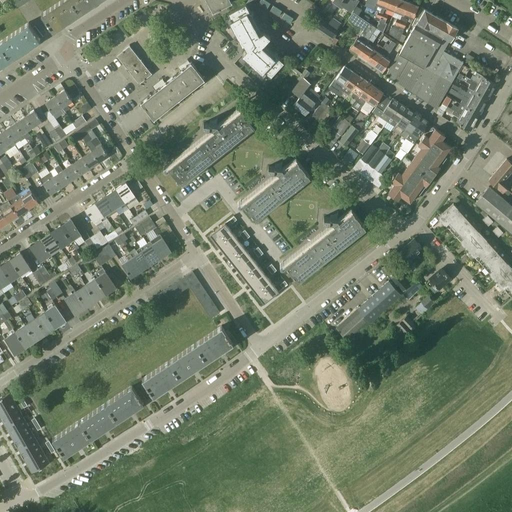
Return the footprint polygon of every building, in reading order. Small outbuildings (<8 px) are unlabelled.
[(11,0),(17,8),(23,4),(19,0),(11,0)] [(53,31),(98,0),(61,0),(41,14),(53,31)] [(205,0),(212,12),(232,2),(230,0),(205,0)] [(242,54),(255,66),(261,72),(263,70),(270,76),(284,62),(277,55),(275,57),(262,45),(270,37),(264,32),(260,34),(248,12),(250,11),(248,8),(256,0),(248,0),(246,3),(228,12),(232,20),(229,21),(245,51),(242,54)] [(260,0),(258,3),(267,9),(270,3),(264,0),(260,0)] [(344,0),(347,2),(343,6),(351,12),(359,1),(358,0),(344,0)] [(367,0),(365,6),(378,11),(375,19),(380,21),(388,0),(367,0)] [(388,0),(380,21),(377,28),(383,32),(386,24),(385,23),(386,21),(388,15),(385,14),(387,9),(394,12),(398,0),(388,0)] [(391,26),(389,33),(395,38),(409,1),(405,0),(398,0),(394,12),(401,15),(400,19),(397,18),(394,24),(393,27),(391,26)] [(409,1),(395,38),(399,40),(402,34),(404,28),(407,22),(408,19),(405,18),(406,16),(412,19),(418,5),(409,1)] [(270,11),(278,16),(282,11),(273,5),(270,11)] [(457,27),(421,7),(412,25),(414,26),(399,53),(398,52),(386,74),(436,108),(463,62),(443,51),(457,27)] [(348,20),(363,30),(358,37),(357,37),(349,49),(357,55),(366,43),(376,27),(371,24),(353,12),(348,20)] [(285,13),(281,18),(290,24),(293,18),(285,13)] [(323,17),(316,27),(333,38),(340,28),(338,27),(341,23),(332,17),(329,21),(323,17)] [(29,22),(0,40),(0,66),(41,39),(29,22)] [(366,43),(357,55),(365,60),(374,48),(368,44),(371,40),(373,42),(376,37),(377,37),(381,31),(383,32),(377,28),(376,27),(366,43)] [(374,48),(366,60),(374,66),(388,44),(386,43),(382,48),(383,49),(380,53),(374,48)] [(393,48),(388,44),(374,66),(382,72),(390,60),(386,56),(389,53),(393,48)] [(116,56),(122,63),(135,53),(130,45),(116,56)] [(128,70),(141,59),(135,53),(122,63),(128,70)] [(128,70),(133,77),(146,66),(141,59),(128,70)] [(331,65),(332,65),(330,67),(337,71),(338,70),(342,64),(335,59),(331,65)] [(204,79),(190,62),(140,102),(153,119),(204,79)] [(463,64),(459,71),(465,75),(469,68),(463,64)] [(338,81),(335,86),(340,89),(352,70),(344,65),(335,78),(338,81)] [(152,73),(146,66),(133,77),(139,84),(152,73)] [(305,115),(320,96),(307,86),(311,83),(305,78),(310,72),(305,68),(300,76),(302,77),(292,91),(299,97),(293,105),(305,115)] [(338,92),(337,93),(340,95),(343,91),(348,95),(360,76),(352,70),(340,89),(338,92)] [(492,91),(497,83),(483,75),(476,71),(474,75),(473,75),(471,79),(492,91)] [(348,95),(346,97),(349,100),(351,97),(355,100),(367,81),(360,76),(348,95)] [(468,77),(465,81),(470,84),(468,87),(468,88),(469,87),(488,98),(492,91),(478,83),(471,79),(468,77)] [(361,108),(363,105),(375,86),(367,81),(355,100),(352,105),(351,106),(359,111),(361,108)] [(371,110),(382,92),(375,86),(363,105),(361,108),(369,112),(370,110),(371,110)] [(460,102),(480,114),(484,106),(449,86),(449,87),(450,88),(448,91),(462,99),(460,102)] [(459,87),(457,91),(484,106),(488,98),(469,87),(468,88),(466,91),(465,90),(459,87)] [(72,100),(65,90),(55,96),(62,107),(65,111),(69,108),(66,104),(72,100)] [(376,106),(372,112),(381,118),(386,121),(387,121),(391,115),(400,102),(392,97),(390,100),(383,95),(376,106)] [(451,98),(446,95),(442,102),(447,105),(451,98)] [(45,103),(52,113),(62,107),(55,96),(45,103)] [(312,115),(318,119),(328,105),(322,101),(312,115)] [(387,121),(386,121),(394,126),(398,121),(407,107),(400,102),(391,115),(387,121)] [(461,113),(476,121),(480,114),(460,102),(458,106),(456,105),(454,104),(451,108),(461,113)] [(323,123),(333,109),(328,105),(318,119),(323,123)] [(35,110),(25,117),(32,127),(45,147),(51,144),(41,127),(49,121),(40,107),(35,110)] [(394,127),(392,130),(400,134),(402,131),(415,113),(407,107),(398,121),(394,126),(394,127)] [(214,130),(168,166),(181,183),(206,163),(254,126),(254,125),(242,109),(241,108),(219,127),(217,124),(218,118),(217,118),(217,122),(210,121),(210,123),(203,123),(203,127),(213,128),(214,130)] [(454,109),(451,114),(458,118),(456,121),(471,130),(471,129),(476,121),(461,113),(454,109)] [(329,124),(325,129),(331,134),(335,128),(343,117),(337,113),(329,124)] [(406,138),(408,135),(421,117),(415,113),(402,131),(400,134),(406,138)] [(72,122),(76,128),(87,121),(82,115),(72,122)] [(32,127),(25,117),(15,123),(22,133),(25,138),(26,138),(30,136),(27,130),(32,127)] [(413,143),(428,122),(421,117),(408,135),(406,138),(411,142),(413,143)] [(344,118),(335,131),(341,135),(350,123),(344,118)] [(361,128),(365,123),(359,119),(355,124),(361,128)] [(22,133),(15,123),(5,129),(12,140),(15,145),(16,144),(15,143),(20,140),(20,141),(25,138),(22,133)] [(82,136),(91,150),(91,151),(98,162),(108,155),(101,144),(92,129),(88,123),(78,130),(82,136)] [(63,129),(60,124),(54,127),(61,138),(66,134),(70,131),(68,127),(63,129)] [(342,136),(339,140),(346,146),(350,142),(359,130),(352,124),(342,136)] [(49,131),(56,142),(61,138),(54,127),(49,131)] [(0,154),(0,155),(15,145),(12,140),(5,129),(0,132),(0,154)] [(442,140),(445,135),(436,129),(429,138),(425,135),(418,145),(422,148),(402,175),(398,172),(391,181),(395,184),(388,193),(398,200),(401,196),(410,202),(417,193),(419,195),(447,158),(444,156),(451,147),(442,140)] [(82,136),(78,130),(73,133),(78,139),(82,136)] [(68,145),(64,139),(59,143),(63,149),(68,145)] [(54,145),(58,152),(63,149),(59,143),(54,145)] [(362,158),(367,162),(368,163),(379,148),(373,144),(362,158)] [(37,146),(32,149),(36,155),(41,151),(37,146)] [(32,149),(28,152),(32,157),(32,158),(36,155),(32,149)] [(369,164),(374,168),(386,153),(380,149),(369,164)] [(91,151),(81,157),(89,168),(98,162),(91,151)] [(376,169),(381,173),(392,158),(387,154),(376,169)] [(6,155),(0,159),(2,162),(2,163),(3,163),(9,172),(15,169),(6,155)] [(89,168),(81,157),(72,163),(79,175),(89,168)] [(489,179),(503,191),(508,195),(511,192),(505,188),(510,182),(505,177),(511,168),(511,162),(506,158),(489,179)] [(276,165),(269,165),(269,169),(278,170),(280,172),(242,202),(255,219),(310,176),(297,159),(285,169),(283,166),(283,164),(276,164),(276,165)] [(38,171),(31,161),(25,165),(32,175),(38,171)] [(3,163),(2,163),(2,162),(0,163),(0,169),(3,175),(4,176),(9,172),(3,163)] [(72,163),(62,170),(69,181),(79,175),(72,163)] [(54,168),(50,171),(53,176),(52,176),(60,187),(69,181),(62,170),(59,164),(54,168)] [(27,179),(27,178),(32,175),(25,165),(20,168),(27,179)] [(49,172),(40,178),(43,183),(42,183),(50,194),(60,187),(52,176),(49,172)] [(11,174),(7,177),(12,184),(16,181),(11,174)] [(381,189),(388,181),(383,176),(376,185),(381,189)] [(3,179),(8,186),(12,184),(7,177),(3,179)] [(126,182),(116,188),(124,201),(126,204),(132,201),(136,198),(134,195),(126,182)] [(475,202),(511,232),(511,204),(489,185),(475,202)] [(31,190),(28,187),(18,193),(28,208),(38,201),(31,190)] [(106,195),(114,208),(120,204),(122,207),(126,204),(124,201),(116,188),(106,195)] [(18,193),(8,200),(18,215),(28,208),(18,193)] [(106,195),(96,201),(104,214),(106,218),(112,214),(117,211),(114,208),(106,195)] [(153,199),(146,203),(148,208),(155,204),(153,199)] [(8,200),(0,204),(0,208),(8,221),(18,215),(8,200)] [(96,201),(86,208),(94,221),(96,224),(102,220),(106,218),(104,214),(96,201)] [(453,203),(438,216),(511,296),(511,295),(511,266),(508,262),(511,259),(490,236),(486,239),(478,231),(482,228),(460,204),(457,207),(453,203)] [(0,226),(8,221),(0,208),(0,226)] [(136,216),(139,221),(149,214),(145,209),(135,216),(136,216)] [(332,216),(325,215),(324,220),(334,221),(336,223),(284,263),(297,280),(365,227),(352,210),(341,219),(339,217),(339,215),(332,214),(332,216)] [(493,221),(487,215),(482,219),(488,225),(493,221)] [(139,221),(136,216),(135,216),(130,219),(133,224),(139,221)] [(140,223),(143,228),(153,222),(150,216),(140,223)] [(65,224),(61,227),(70,241),(76,250),(76,249),(79,247),(73,239),(74,239),(81,234),(71,218),(64,222),(65,224)] [(225,222),(210,234),(217,243),(232,231),(225,222)] [(145,232),(143,228),(140,223),(135,227),(140,235),(145,232)] [(51,233),(60,247),(70,241),(61,227),(60,225),(54,229),(55,231),(51,233)] [(118,235),(123,231),(120,226),(115,230),(118,235)] [(492,230),(498,236),(503,232),(497,226),(492,230)] [(100,230),(90,237),(97,248),(108,241),(100,230)] [(45,237),(41,240),(50,254),(60,247),(51,233),(50,231),(44,235),(45,237)] [(232,231),(217,243),(223,252),(239,240),(232,231)] [(128,238),(124,233),(119,237),(123,242),(128,238)] [(150,241),(152,244),(161,257),(171,251),(162,237),(160,234),(155,237),(150,241)] [(85,241),(92,252),(97,248),(90,237),(85,241)] [(115,240),(118,245),(123,242),(119,237),(115,240)] [(31,247),(40,261),(47,256),(49,258),(52,256),(50,254),(41,240),(40,238),(34,242),(35,244),(31,247)] [(402,250),(396,255),(404,264),(411,257),(411,258),(414,255),(414,254),(422,246),(414,238),(401,250),(402,250)] [(239,240),(223,252),(230,260),(245,248),(239,240)] [(146,243),(140,247),(142,250),(142,251),(151,264),(161,257),(152,244),(150,241),(146,243)] [(116,254),(109,243),(104,247),(111,258),(116,254)] [(104,247),(99,250),(106,261),(111,258),(104,247)] [(132,257),(141,270),(151,264),(142,251),(142,250),(140,247),(136,250),(138,253),(132,257)] [(245,248),(230,260),(237,269),(252,257),(245,248)] [(106,261),(99,250),(93,254),(100,265),(106,261)] [(13,256),(15,258),(11,260),(20,274),(21,276),(24,274),(23,272),(30,267),(20,252),(13,256)] [(141,270),(132,257),(130,253),(126,256),(128,260),(122,264),(130,277),(141,270)] [(76,262),(73,256),(68,259),(72,265),(76,262)] [(252,257),(237,269),(243,277),(259,265),(252,257)] [(4,262),(5,264),(1,267),(10,280),(20,274),(11,260),(10,259),(4,262)] [(64,262),(68,268),(72,265),(68,259),(64,262)] [(78,264),(73,267),(77,273),(82,270),(78,264)] [(0,286),(10,280),(1,267),(0,265),(0,286)] [(43,265),(38,268),(47,281),(52,278),(43,265)] [(259,265),(243,277),(250,286),(265,274),(259,265)] [(69,270),(73,275),(77,273),(73,267),(69,270)] [(97,273),(93,275),(95,277),(104,291),(108,288),(109,290),(115,286),(105,270),(103,267),(96,272),(97,273)] [(32,273),(41,286),(47,281),(38,268),(32,273)] [(393,268),(387,273),(403,291),(409,286),(393,268)] [(443,269),(438,273),(437,272),(430,279),(426,283),(430,286),(434,283),(439,288),(451,277),(443,269)] [(183,277),(186,282),(196,276),(192,271),(183,277)] [(265,274),(250,286),(257,294),(272,282),(265,274)] [(199,281),(196,276),(186,282),(189,286),(190,287),(199,281)] [(95,277),(85,284),(94,298),(98,295),(99,297),(105,293),(104,291),(95,277)] [(183,277),(178,281),(184,289),(189,286),(186,282),(183,277)] [(54,280),(48,283),(57,296),(62,292),(54,280)] [(401,294),(388,280),(336,327),(349,342),(401,294)] [(178,281),(173,284),(179,293),(184,289),(178,281)] [(190,287),(193,292),(202,286),(199,281),(190,287)] [(272,282),(257,294),(264,303),(279,291),(272,282)] [(57,296),(56,296),(57,296),(48,283),(44,287),(52,299),(57,296)] [(95,300),(94,298),(85,284),(75,290),(84,304),(88,301),(90,304),(95,300)] [(173,284),(168,287),(174,296),(179,293),(173,284)] [(72,292),(65,297),(74,311),(78,308),(79,310),(85,306),(84,304),(75,290),(73,288),(72,286),(68,289),(70,291),(71,291),(72,292)] [(206,292),(202,286),(193,292),(196,298),(206,292)] [(168,287),(163,291),(169,299),(174,296),(168,287)] [(26,295),(22,290),(18,292),(22,298),(26,295)] [(163,291),(158,294),(163,303),(169,299),(163,291)] [(14,295),(17,301),(22,298),(18,292),(14,295)] [(209,297),(206,292),(196,298),(200,303),(209,297)] [(159,306),(163,303),(158,294),(153,297),(159,306)] [(428,308),(427,308),(427,307),(434,301),(428,295),(421,301),(415,307),(422,314),(428,308)] [(27,297),(23,300),(27,306),(31,303),(28,298),(27,297)] [(212,302),(209,297),(200,303),(203,308),(212,302)] [(19,303),(23,309),(27,306),(23,300),(19,303)] [(216,307),(212,302),(203,308),(206,313),(216,307)] [(47,308),(44,310),(54,324),(58,322),(59,324),(65,319),(54,304),(47,308)] [(219,312),(216,307),(206,313),(209,317),(219,312)] [(2,312),(2,313),(7,319),(11,316),(7,309),(2,312)] [(54,324),(44,310),(34,317),(44,331),(48,328),(49,330),(55,326),(54,324)] [(415,325),(414,323),(413,322),(412,321),(407,315),(396,325),(400,329),(405,334),(415,325)] [(44,331),(34,317),(24,324),(34,338),(38,335),(39,337),(45,333),(44,331)] [(24,324),(15,330),(14,331),(24,344),(27,342),(29,344),(35,340),(34,338),(24,324)] [(221,326),(142,378),(153,395),(232,342),(221,326)] [(13,328),(9,330),(11,333),(4,337),(14,351),(18,349),(19,351),(25,346),(24,344),(14,331),(15,330),(13,328)] [(143,402),(141,400),(131,385),(52,438),(56,443),(53,445),(60,457),(63,455),(143,402)] [(10,393),(0,398),(0,414),(17,405),(10,393)] [(17,405),(0,414),(0,416),(6,426),(23,416),(17,405)] [(23,416),(6,426),(12,438),(30,428),(23,416)] [(30,428),(12,438),(19,449),(36,439),(30,428)] [(36,439),(19,449),(25,461),(43,451),(36,439)] [(43,451),(25,461),(32,473),(50,463),(43,451)]
